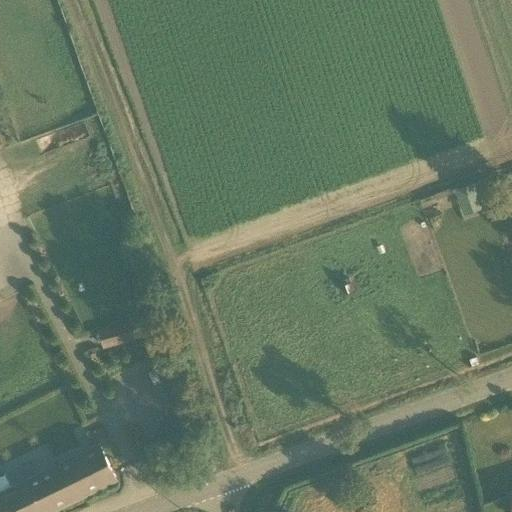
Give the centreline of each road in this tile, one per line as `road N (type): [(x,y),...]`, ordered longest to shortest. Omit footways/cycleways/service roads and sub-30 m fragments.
road 1 (track): [(79,0),(249,474)]
road 2 (tertiary): [(220,483),(511,377)]
